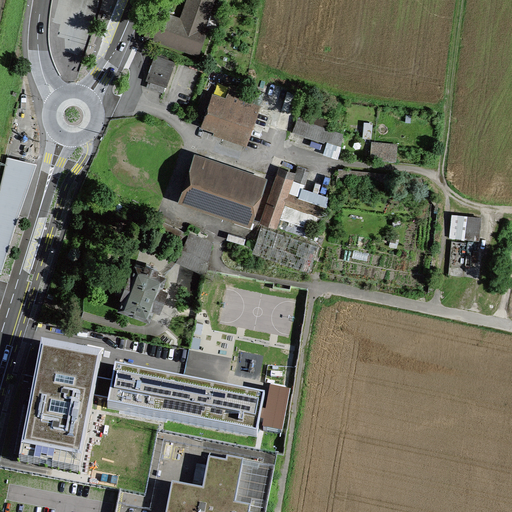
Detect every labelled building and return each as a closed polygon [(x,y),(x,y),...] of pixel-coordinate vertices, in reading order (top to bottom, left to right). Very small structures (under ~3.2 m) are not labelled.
[(205,26),(213,0),(186,0),(180,18),(167,13),(154,9),(144,36),(198,54),(208,27),(205,26)] [(150,75),(149,80),(165,85),(173,62),(157,56),(150,75)] [(246,145),(260,104),(253,102),(256,93),(230,83),(225,96),(212,92),(200,125),(213,130),(212,133),(246,145)] [(339,124),(301,112),(295,129),(341,144),(345,134),(336,131),(339,124)] [(397,145),(372,142),(370,155),(395,157),(397,145)] [(21,161),(8,158),(0,187),(0,270),(20,211),(36,165),(21,161)] [(193,164),(182,194),(215,205),(251,217),(262,184),(194,161),(192,160),(191,163),(193,164)] [(113,193),(120,190),(111,174),(104,178),(113,193)] [(278,216),(291,179),(279,174),(274,188),(262,222),(275,226),(278,216)] [(120,197),(134,203),(137,196),(123,190),(120,197)] [(322,216),(326,206),(289,193),(285,204),(322,216)] [(151,202),(137,196),(134,203),(147,209),(149,206),(151,202)] [(482,217),(452,215),(451,236),(481,238),(482,217)] [(275,226),(315,239),(318,230),(278,216),(275,226)] [(309,274),(319,244),(261,224),(253,248),(251,254),(309,274)] [(206,271),(211,244),(174,227),(171,234),(186,241),(178,258),(206,271)] [(122,292),(121,295),(123,295),(119,306),(149,317),(153,306),(159,308),(167,288),(161,286),(165,275),(156,271),(157,267),(146,263),(145,267),(135,263),(131,274),(129,273),(122,292)] [(78,466),(91,398),(94,399),(109,402),(108,408),(257,437),(264,398),(115,369),(113,383),(95,380),(98,363),(43,352),(23,455),(78,466)] [(166,511),(266,511),(275,469),(216,455),(214,461),(208,460),(203,490),(172,485),(166,511)]
